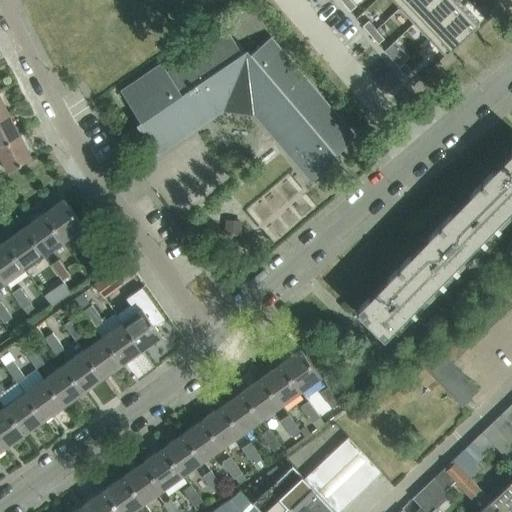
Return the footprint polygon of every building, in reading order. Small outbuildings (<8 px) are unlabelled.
[(352,0),(344,0),(343,1),(350,11),(357,5),(352,0)] [(407,0),(400,7),(415,22),(438,0),(407,0)] [(459,0),(438,0),(415,22),(430,38),(464,5),(459,0)] [(464,5),(430,38),(445,54),(480,21),(464,5)] [(369,20),(363,25),(371,34),(377,29),(369,20)] [(377,29),(371,34),(378,43),(385,38),(377,29)] [(251,53),(248,49),(247,49),(243,52),(229,30),(169,71),(163,63),(121,91),(141,121),(137,123),(152,145),(179,127),(185,135),(195,127),(192,124),(221,104),(224,108),(254,112),(258,109),(294,152),(290,154),(313,180),(340,157),(337,154),(356,137),(270,37),(251,53)] [(402,52),(392,60),(399,67),(405,62),(408,59),(402,52)] [(405,62),(399,67),(407,76),(413,71),(405,62)] [(0,118),(9,114),(0,96),(0,118)] [(0,145),(20,135),(9,114),(0,118),(0,145)] [(0,172),(31,157),(20,135),(0,145),(0,172)] [(511,150),(503,160),(511,169),(511,150)] [(511,206),(511,169),(503,160),(482,181),(510,209),(511,206)] [(510,209),(482,181),(461,203),(489,230),(510,209)] [(84,226),(64,198),(44,213),(64,241),(84,226)] [(489,230),(461,203),(440,224),(468,251),(489,230)] [(64,241),(44,213),(24,227),(44,254),(64,241)] [(468,251),(440,224),(419,245),(447,273),(468,251)] [(44,254),(24,227),(5,241),(25,268),(44,254)] [(25,268),(5,241),(0,244),(0,275),(5,282),(25,268)] [(447,273),(419,245),(399,267),(426,294),(447,273)] [(111,264),(99,248),(91,253),(103,269),(111,264)] [(59,258),(52,263),(64,280),(72,274),(59,258)] [(426,294),(399,267),(378,288),(406,315),(426,294)] [(127,286),(122,279),(115,269),(95,284),(102,294),(115,285),(119,291),(127,286)] [(511,286),(506,280),(497,288),(511,303),(511,286)] [(32,302),(21,286),(13,291),(24,307),(32,302)] [(131,304),(116,314),(122,322),(141,349),(162,335),(155,326),(165,319),(159,310),(142,287),(126,298),(131,304)] [(406,315),(378,288),(357,309),(385,336),(406,315)] [(511,306),(511,303),(497,288),(489,297),(505,314),(511,306)] [(53,289),(44,295),(52,306),(61,300),(53,289)] [(505,314),(489,297),(480,305),(496,322),(505,314)] [(13,315),(1,299),(0,299),(0,314),(4,321),(13,315)] [(104,320),(92,303),(84,309),(95,325),(104,320)] [(496,322),(480,305),(471,313),(488,330),(496,322)] [(488,330),(471,313),(462,322),(479,339),(488,330)] [(84,333),(73,317),(65,323),(76,339),(84,333)] [(141,349),(122,322),(102,336),(122,363),(141,349)] [(479,339),(462,322),(454,330),(470,347),(479,339)] [(470,347),(454,330),(445,338),(461,355),(470,347)] [(65,347),(53,331),(45,336),(57,353),(65,347)] [(122,363),(102,336),(83,350),(102,377),(122,363)] [(461,355),(445,338),(436,347),(450,361),(453,364),(453,363),(461,355)] [(45,361),(33,345),(26,351),(37,367),(45,361)] [(450,361),(436,347),(419,363),(434,377),(450,361)] [(322,376),(301,348),(281,363),(301,391),(322,376)] [(102,377),(83,350),(63,364),(83,391),(102,377)] [(26,375),(14,359),(6,365),(18,381),(26,375)] [(465,376),(453,363),(453,364),(450,361),(434,377),(448,392),(465,376)] [(301,391),(281,363),(262,377),(282,405),(301,391)] [(83,391),(63,364),(44,378),(63,405),(83,391)] [(26,375),(18,381),(25,391),(24,392),(44,419),(63,405),(44,378),(36,368),(26,375)] [(479,391),(465,376),(448,392),(462,407),(479,391)] [(282,405),(262,377),(242,391),(262,419),(282,405)] [(340,402),(328,386),(320,391),(332,407),(340,402)] [(262,419),(242,391),(223,405),(243,432),(262,419)] [(44,419),(24,392),(5,406),(24,433),(44,419)] [(321,415),(309,399),(301,405),(312,421),(321,415)] [(511,421),(511,420),(511,403),(491,423),(511,444),(511,421)] [(243,432),(223,405),(203,419),(223,447),(243,432)] [(24,433),(5,406),(0,409),(0,441),(4,447),(24,433)] [(301,429),(289,413),(282,418),(293,435),(301,430),(301,429)] [(223,447),(203,419),(183,433),(203,461),(223,447)] [(511,447),(511,444),(491,423),(482,432),(493,444),(494,443),(505,454),(511,447)] [(282,443),(270,427),(262,433),(273,449),(282,443)] [(493,444),(482,432),(473,441),(484,453),(484,452),(493,444)] [(203,461),(183,433),(164,447),(184,474),(203,461)] [(339,511),(382,472),(349,437),(305,478),(335,510),(336,511),(339,511)] [(262,456),(251,441),(243,447),(254,462),(262,456)] [(477,463),(485,454),(484,452),(484,453),(473,441),(452,460),(469,478),(471,477),(481,467),(477,463)] [(164,489),(184,474),(164,447),(144,461),(164,489)] [(243,471),(231,455),(223,460),(234,476),(243,471)] [(469,478),(452,460),(434,477),(447,490),(447,489),(456,481),(472,497),(482,488),(471,477),(469,478)] [(164,489),(144,461),(125,475),(145,503),(164,489)] [(252,504),(259,511),(333,511),(335,510),(305,478),(293,465),(252,504)] [(223,485),(211,469),(204,474),(215,491),(223,485)] [(131,511),(145,503),(125,475),(105,489),(121,511),(131,511)] [(421,489),(412,498),(413,499),(420,507),(425,511),(440,511),(437,508),(451,494),(452,493),(448,489),(447,490),(434,477),(431,480),(421,489)] [(511,511),(511,484),(509,482),(490,500),(501,511),(511,511)] [(204,500),(192,483),(184,489),(196,506),(204,500)] [(121,511),(105,489),(85,503),(92,511),(121,511)] [(259,511),(252,504),(239,491),(209,511),(259,511)] [(181,511),(172,497),(164,503),(170,511),(181,511)] [(501,511),(490,500),(477,511),(501,511)] [(92,511),(85,503),(72,511),(92,511)]
